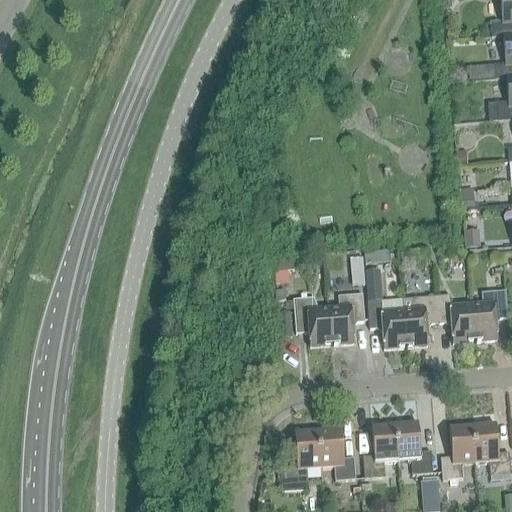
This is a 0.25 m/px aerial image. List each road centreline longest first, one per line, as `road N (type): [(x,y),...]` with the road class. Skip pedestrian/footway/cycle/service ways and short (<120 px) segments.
road 1 (primary): [(44,511),(57,367),(89,221),(177,0)]
road 2 (unclassified): [(103,511),(112,377),(142,235),(184,103),(232,0)]
road 3 (residential): [(239,511),(250,432),(285,397),(511,376)]
